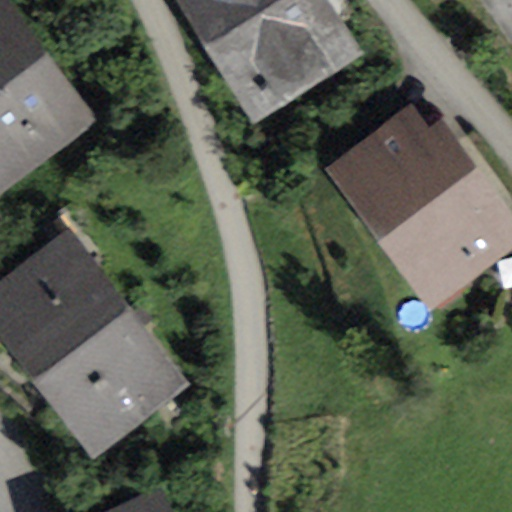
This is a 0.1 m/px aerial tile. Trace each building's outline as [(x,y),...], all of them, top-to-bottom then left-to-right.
[(0,0),(0,186),(96,117),(10,0),(0,0)] [(178,0),(251,119),(362,52),(330,0),(178,0)] [(511,212),(441,114),(428,123),(411,100),(323,163),(429,309),(511,248),(511,212)] [(0,331),(90,453),(188,382),(70,221),(0,272),(0,331)] [(171,511),(160,484),(95,511),(171,511)]
